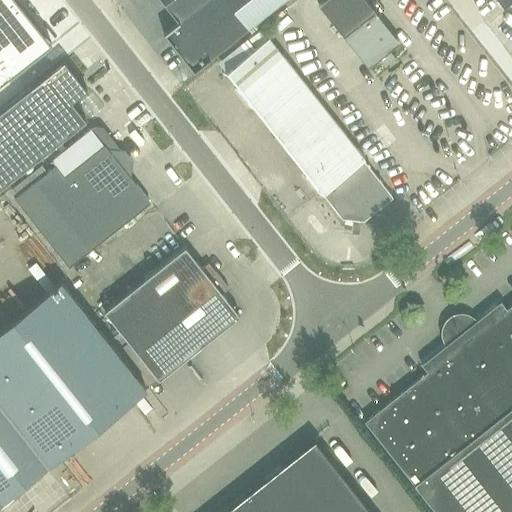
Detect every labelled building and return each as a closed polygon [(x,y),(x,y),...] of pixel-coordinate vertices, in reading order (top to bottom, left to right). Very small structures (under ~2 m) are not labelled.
[(214,0),(241,34),(273,9),(266,0),(163,0),(180,21),(206,0),(214,0)] [(194,71),(241,34),(214,0),(206,0),(180,21),(165,33),(194,71)] [(266,0),(273,9),(284,0),(266,0)] [(366,0),(324,0),(318,5),(368,67),(378,59),(384,67),(395,58),(389,50),(400,42),(366,0)] [(0,68),(29,46),(27,44),(32,38),(6,5),(0,7),(0,68)] [(363,217),(391,194),(364,160),(365,159),(269,37),(275,33),(268,24),(249,39),(256,48),(223,74),(319,195),(325,191),(344,215),(363,217)] [(0,187),(86,120),(71,102),(87,89),(64,60),(30,87),(31,87),(0,111),(0,187)] [(96,132),(14,197),(69,266),(151,202),(131,177),(133,160),(125,149),(108,148),(96,132)] [(202,268),(185,247),(104,311),(159,380),(240,315),(222,293),(229,288),(209,263),(202,268)] [(0,330),(0,384),(59,460),(146,390),(60,283),(0,330)] [(511,511),(511,303),(507,308),(501,300),(421,363),(427,371),(365,420),(436,511),(511,511)] [(0,400),(52,466),(59,460),(0,384),(0,400)] [(0,504),(49,466),(0,404),(0,504)] [(372,511),(315,438),(220,511),(372,511)]
